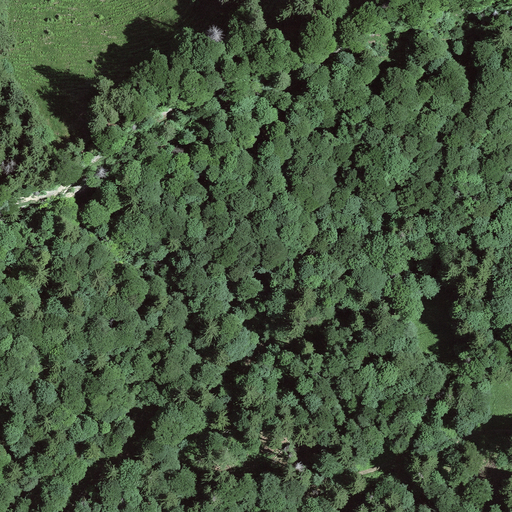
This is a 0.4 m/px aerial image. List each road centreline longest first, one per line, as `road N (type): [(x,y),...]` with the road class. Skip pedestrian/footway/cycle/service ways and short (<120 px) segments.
road 1 (track): [(0,494),(213,411),(284,371),(337,363),(468,319),(511,315)]
road 2 (track): [(260,511),(305,487),(366,475),(431,446),(511,431)]
